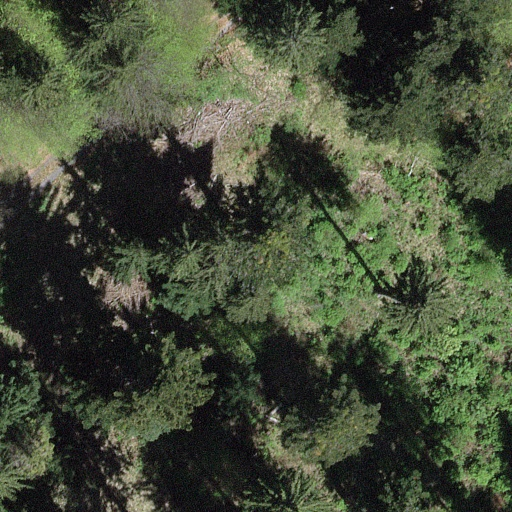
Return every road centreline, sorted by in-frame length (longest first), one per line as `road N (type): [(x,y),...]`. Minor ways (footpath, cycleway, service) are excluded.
road 1 (track): [(78,132),(45,341),(52,385),(151,511)]
road 2 (track): [(257,0),(242,23),(78,132),(0,219)]
